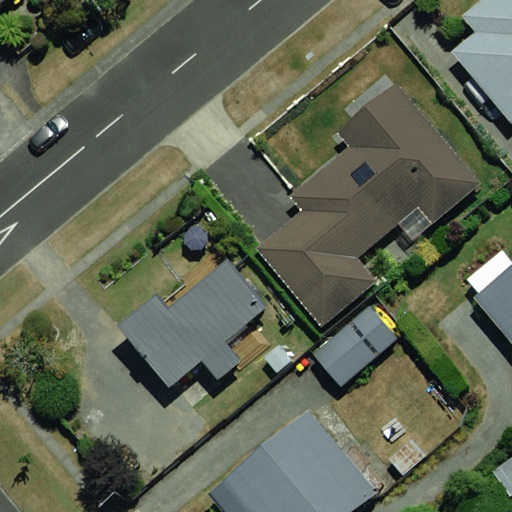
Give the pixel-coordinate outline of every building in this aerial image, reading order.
[(511,0),(505,0),(448,45),(511,126),(511,0)] [(302,209),(260,245),(320,315),(480,179),(406,93),(288,193),(302,209)] [(233,250),(129,330),(179,395),(283,316),(233,250)] [(511,262),(475,294),(511,337),(511,262)] [(346,393),(400,340),(370,309),(316,362),(346,393)] [(302,419),(222,489),(242,511),(337,511),(363,489),(302,419)]
